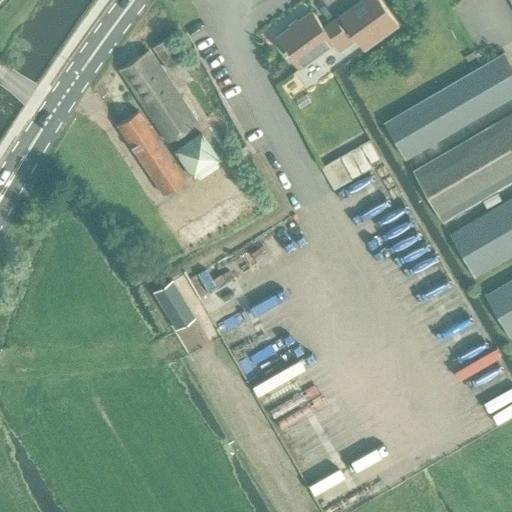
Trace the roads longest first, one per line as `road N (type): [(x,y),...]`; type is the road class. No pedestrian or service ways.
road 1 (primary): [(0,198),(133,0)]
road 2 (track): [(180,344),(149,357),(0,368)]
